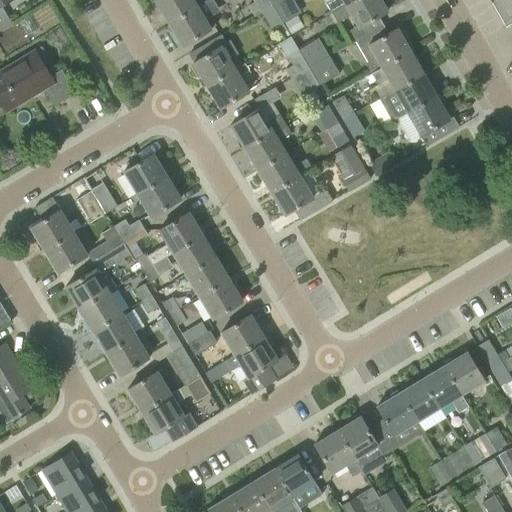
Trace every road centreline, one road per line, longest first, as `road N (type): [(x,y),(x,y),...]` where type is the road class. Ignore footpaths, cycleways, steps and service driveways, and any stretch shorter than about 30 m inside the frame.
road 1 (residential): [(331,363),(170,100)]
road 2 (residential): [(134,483),(331,363)]
road 3 (residential): [(331,363),(511,258)]
road 4 (residential): [(0,205),(170,100)]
road 5 (residential): [(87,410),(0,264)]
road 6 (residential): [(511,111),(446,0)]
